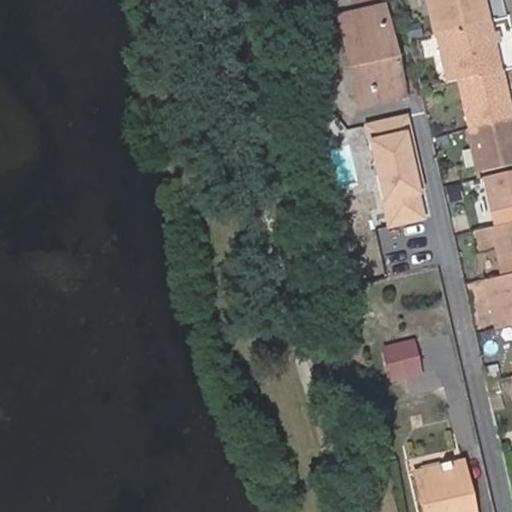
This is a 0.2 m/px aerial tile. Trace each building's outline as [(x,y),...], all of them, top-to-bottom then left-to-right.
[(426,0),(434,34),(437,33),(490,21),(485,2),(484,0),(426,0)] [(375,2),(332,12),(351,101),(395,92),(375,2)] [(437,33),(448,82),(459,79),(494,72),(501,70),(495,44),(493,35),(490,21),(437,33)] [(511,119),(511,111),(503,70),(501,70),(494,72),(459,79),(470,129),(511,119)] [(405,114),(360,124),(384,227),(429,216),(405,114)] [(511,119),(470,129),(465,130),(475,170),(511,161),(511,119)] [(511,170),(483,177),(492,212),(511,207),(511,170)] [(511,221),(488,227),(500,275),(501,275),(511,272),(511,221)] [(492,246),(488,227),(472,231),(477,250),(492,246)] [(499,275),(485,278),(497,328),(511,325),(511,272),(501,275),(500,275),(499,275)] [(412,368),(405,337),(375,345),(382,376),(412,368)] [(468,511),(456,455),(406,468),(416,511),(468,511)]
